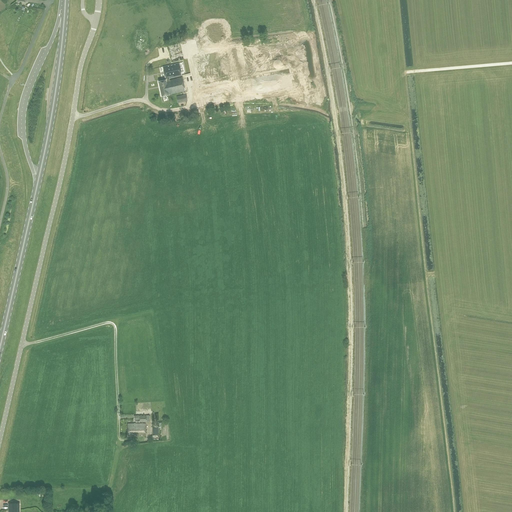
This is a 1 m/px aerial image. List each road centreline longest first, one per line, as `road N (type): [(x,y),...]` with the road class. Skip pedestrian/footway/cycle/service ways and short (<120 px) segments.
road 1 (unclassified): [(0,438),(95,20)]
road 2 (primary): [(0,346),(51,114),(65,0)]
road 3 (track): [(21,345),(114,325),(119,439),(105,511)]
road 4 (track): [(405,117),(423,267),(439,276),(445,311)]
